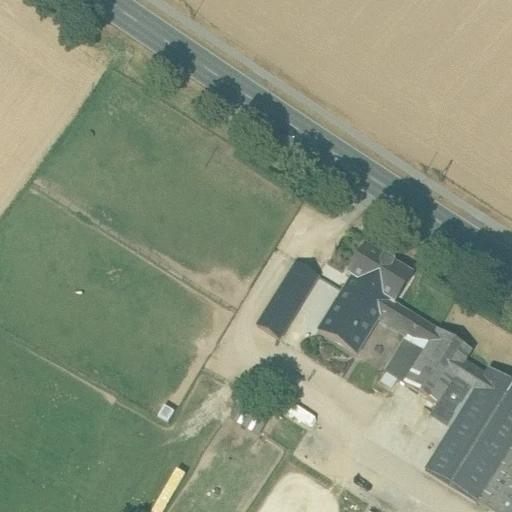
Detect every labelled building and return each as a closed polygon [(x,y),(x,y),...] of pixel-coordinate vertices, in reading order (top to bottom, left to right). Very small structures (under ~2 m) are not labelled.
[(413,277),(364,247),(346,277),(350,280),(317,333),(356,357),(378,321),(408,339),(419,321),(395,305),(413,277)] [(295,265),(256,328),(279,342),(318,278),(295,265)] [(452,384),(465,364),(471,353),(419,321),(408,339),(385,375),(438,407),(452,384)] [(485,511),(511,511),(511,385),(488,371),(485,376),(465,364),(452,384),(472,397),(450,433),(425,473),(476,505),(475,506),(485,511)] [(452,384),(438,407),(429,420),(450,433),(472,397),(452,384)] [(246,395),(230,421),(257,437),(273,411),(246,395)]
